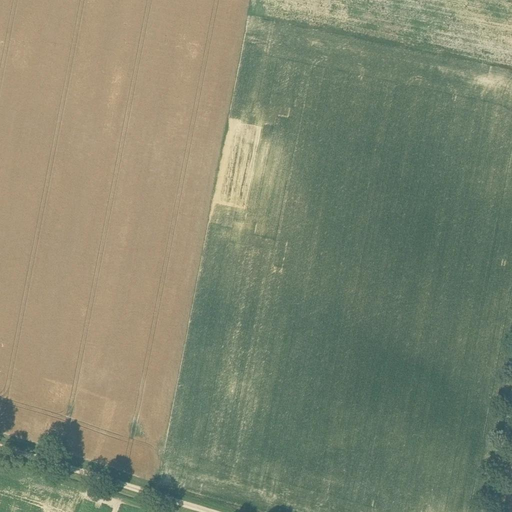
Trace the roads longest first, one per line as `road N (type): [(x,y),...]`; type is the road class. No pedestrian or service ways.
road 1 (track): [(219,511),(0,445)]
road 2 (unclassified): [(482,511),(511,363)]
